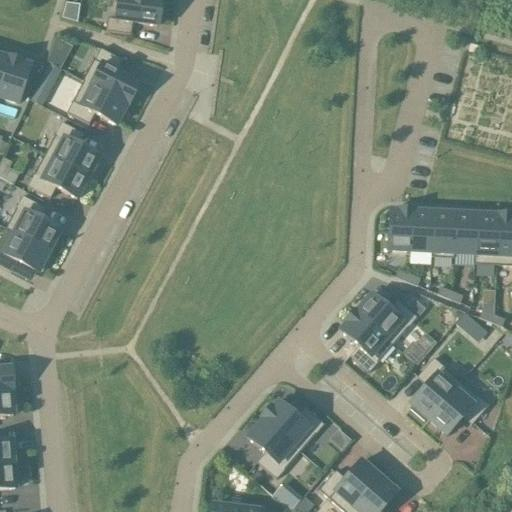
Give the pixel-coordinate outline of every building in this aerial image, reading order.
[(134,0),(118,0),(115,21),(132,24),(157,27),(161,3),(159,2),(159,3),(134,0)] [(132,24),(115,21),(107,20),(105,33),(131,36),(132,24)] [(100,50),(94,62),(117,73),(123,62),(100,50)] [(0,87),(9,60),(8,60),(0,57),(0,87)] [(8,60),(9,60),(0,87),(0,99),(18,105),(30,67),(22,65),(22,64),(8,59),(8,60)] [(83,82),(127,106),(126,106),(127,107),(139,85),(117,73),(94,62),(93,61),(81,83),(82,84),(83,82)] [(116,127),(126,106),(127,106),(83,82),(82,84),(72,103),(94,115),(116,127)] [(46,98),(35,92),(30,100),(42,107),(46,98)] [(72,103),(66,114),(89,126),(94,115),(72,103)] [(55,136),(78,147),(84,136),(61,124),(55,135),(55,136)] [(78,147),(55,136),(44,156),(88,179),(89,177),(92,179),(101,163),(97,161),(99,158),(78,147)] [(33,177),(55,189),(76,200),(88,179),(44,156),(33,177)] [(33,177),(27,188),(50,200),(55,189),(33,177)] [(16,209),(39,221),(44,210),(22,198),(16,209)] [(9,232),(49,253),(60,232),(39,221),(16,209),(4,231),(9,233),(9,232)] [(410,253),(412,213),(413,213),(413,212),(398,212),(398,213),(389,212),(387,252),(410,253)] [(433,214),(413,213),(412,213),(410,253),(430,254),(431,254),(433,214)] [(454,255),(453,255),(455,216),(433,214),(431,254),(430,254),(430,259),(454,260),(454,255)] [(476,217),(455,216),(453,255),(454,255),(473,256),(474,256),(476,217)] [(497,218),(476,217),(474,256),(473,256),(473,266),(496,267),(498,218),(497,218)] [(497,217),(497,218),(498,218),(496,267),(511,267),(511,218),(511,217),(497,217)] [(37,274),(39,271),(42,273),(51,257),(48,255),(49,253),(9,232),(9,233),(0,249),(0,253),(16,263),(37,274)] [(0,268),(11,274),(16,263),(0,253),(0,268)] [(394,279),(405,284),(409,276),(397,272),(394,279)] [(409,276),(405,284),(417,288),(420,281),(409,276)] [(448,301),(451,293),(440,289),(437,296),(448,301)] [(448,301),(459,305),(462,298),(451,293),(448,301)] [(408,329),(389,312),(371,296),(355,314),(393,347),(408,329)] [(416,319),(424,311),(412,301),(405,309),(416,319)] [(397,303),(389,312),(408,329),(416,319),(397,303)] [(493,317),(482,312),(479,320),(490,324),(493,317)] [(358,348),(377,365),(393,347),(355,314),(355,315),(353,313),(344,324),(346,325),(340,332),(358,348)] [(466,335),(475,324),(464,315),(455,326),(466,335)] [(511,318),(506,316),(504,321),(502,328),(511,332),(511,318)] [(493,317),(490,324),(501,329),(504,321),(493,317)] [(417,367),(436,345),(424,334),(415,345),(412,342),(402,354),(417,367)] [(377,365),(358,348),(349,357),(369,374),(377,365)] [(426,387),(442,368),(433,360),(416,379),(426,387)] [(442,368),(426,387),(410,405),(412,408),(410,410),(424,422),(426,420),(428,421),(460,384),(443,368),(442,368)] [(0,393),(11,393),(11,394),(12,394),(10,369),(0,369),(0,393)] [(446,437),(462,419),(478,399),(460,384),(428,421),(446,437)] [(11,394),(11,393),(0,393),(0,417),(13,417),(13,414),(17,414),(15,394),(11,394)] [(478,399),(462,419),(471,427),(488,408),(478,399)] [(315,436),(296,419),(278,403),(272,411),(270,409),(261,419),(263,421),(262,421),(300,454),(315,436)] [(304,410),(296,419),(315,436),(323,426),(304,410)] [(247,439),(265,455),(284,472),(300,454),(262,421),(247,439)] [(347,452),(355,441),(340,431),(333,441),(347,452)] [(0,467),(13,466),(11,442),(0,443),(0,467)] [(265,455),(257,464),(276,481),(284,472),(265,455)] [(345,481),(328,500),(341,511),(348,511),(378,478),(376,477),(379,474),(365,462),(363,465),(360,463),(345,481)] [(13,466),(0,467),(0,490),(15,490),(15,487),(18,486),(17,468),(13,468),(13,466)] [(335,473),(318,492),(328,500),(345,481),(335,473)] [(380,511),(396,494),(378,478),(348,511),(380,511)] [(292,511),(309,511),(314,507),(304,498),(292,511)]
